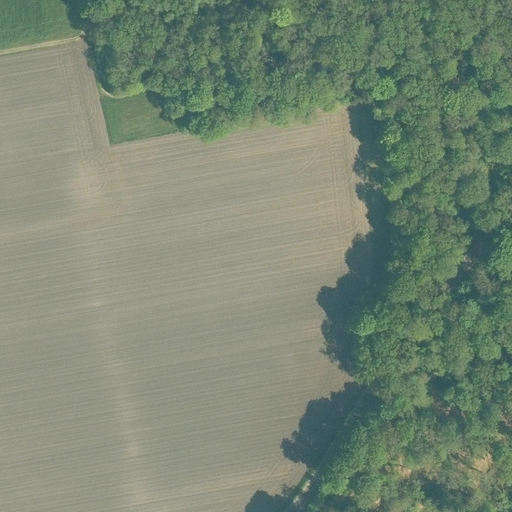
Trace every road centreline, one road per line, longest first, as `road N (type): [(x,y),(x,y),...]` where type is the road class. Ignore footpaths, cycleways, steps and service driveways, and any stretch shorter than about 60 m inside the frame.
road 1 (tertiary): [(290,511),(410,332),(511,214)]
road 2 (track): [(379,0),(160,62),(124,96),(101,87),(84,31)]
